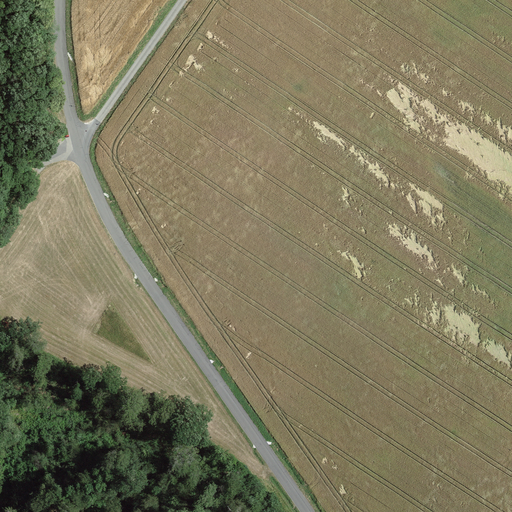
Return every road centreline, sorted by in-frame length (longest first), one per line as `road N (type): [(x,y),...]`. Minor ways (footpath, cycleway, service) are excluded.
road 1 (unclassified): [(308,511),(115,235),(76,146),(182,0)]
road 2 (track): [(76,146),(59,58),(60,0)]
